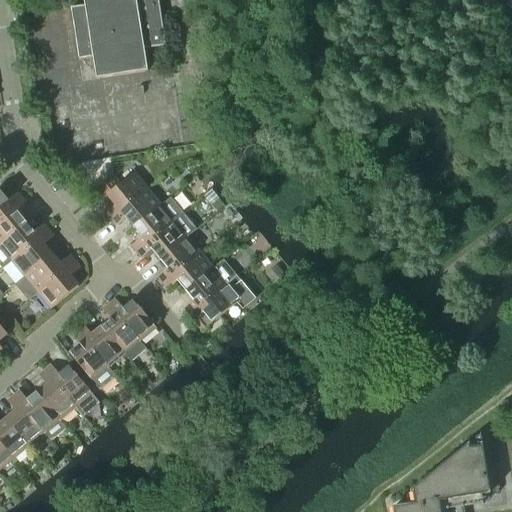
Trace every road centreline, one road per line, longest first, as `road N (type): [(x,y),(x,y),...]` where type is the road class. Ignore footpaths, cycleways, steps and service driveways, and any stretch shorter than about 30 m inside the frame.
road 1 (residential): [(118,274),(20,157),(3,0)]
road 2 (residential): [(0,386),(118,274)]
